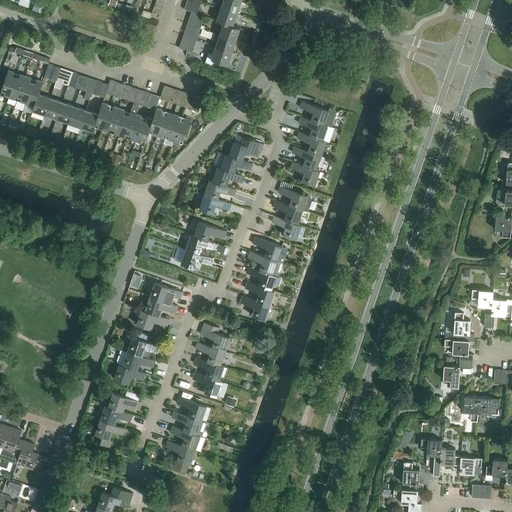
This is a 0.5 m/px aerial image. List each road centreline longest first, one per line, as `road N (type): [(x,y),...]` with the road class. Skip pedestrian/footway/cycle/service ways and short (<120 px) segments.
road 1 (secondary): [(453,62),(299,511)]
road 2 (secondary): [(321,511),(473,70)]
road 3 (residential): [(132,473),(194,301),(223,282),(257,211),(279,144),(269,125)]
road 4 (unclassified): [(69,431),(146,200)]
road 5 (residential): [(0,149),(146,200)]
road 6 (unclassified): [(453,62),(324,18)]
road 7 (unclassified): [(234,109),(324,18)]
road 8 (unclassified): [(146,200),(234,109)]
